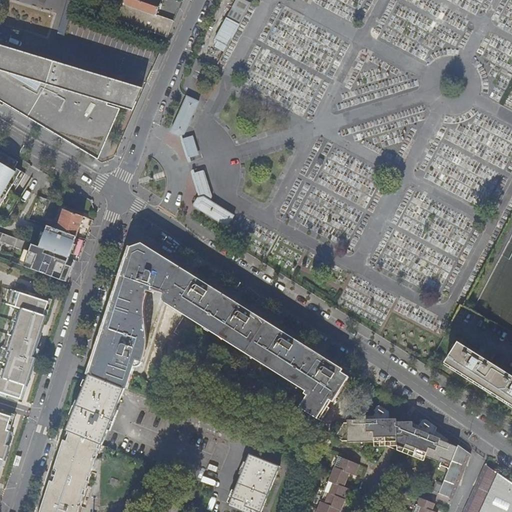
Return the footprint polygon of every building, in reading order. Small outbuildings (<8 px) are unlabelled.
[(118,0),(118,3),(123,5),(156,16),(156,14),(157,15),(158,13),(157,13),(159,6),(161,6),(161,5),(160,5),(161,2),(162,2),(162,1),(159,0),(118,0)] [(218,42),(227,47),(250,4),(242,0),(236,0),(215,41),(218,42)] [(172,22),(156,16),(123,5),(117,20),(118,20),(117,21),(166,38),(166,37),(167,37),(172,23),(172,22)] [(224,53),(227,47),(218,42),(215,49),(224,53)] [(41,59),(0,46),(0,62),(43,75),(41,59)] [(142,90),(132,87),(130,92),(120,89),(122,83),(41,59),(43,75),(0,62),(0,83),(58,118),(63,125),(67,131),(71,135),(78,141),(84,146),(88,149),(94,152),(97,147),(101,139),(105,133),(106,128),(109,120),(111,113),(112,107),(108,106),(109,105),(132,112),(142,90)] [(130,92),(132,87),(122,83),(120,89),(130,92)] [(199,102),(187,96),(171,131),(173,134),(178,136),(184,134),(190,123),(199,102)] [(182,142),(187,159),(199,156),(194,139),(182,142)] [(16,169),(17,165),(19,163),(2,152),(0,155),(0,207),(12,188),(22,172),(16,169)] [(203,197),(209,201),(212,197),(204,171),(194,173),(193,170),(191,171),(199,198),(203,197)] [(45,223),(51,199),(37,196),(32,220),(45,223)] [(195,208),(227,227),(234,216),(209,201),(203,197),(199,198),(198,198),(194,205),(195,208)] [(74,236),(77,237),(84,218),(65,210),(57,230),(74,236)] [(69,258),(77,237),(74,236),(57,230),(47,226),(39,247),(69,258)] [(0,241),(23,250),(28,252),(23,266),(40,273),(67,283),(75,261),(69,258),(39,247),(0,232),(0,241)] [(322,421),(351,375),(317,354),(216,290),(143,244),(131,249),(127,262),(115,299),(140,308),(144,294),(147,295),(148,292),(154,294),(154,292),(156,289),(160,290),(159,293),(164,295),(163,299),(164,301),(166,303),(194,321),(196,318),(199,321),(198,323),(196,326),(209,333),(210,331),(212,329),(215,331),(214,333),(237,348),(238,345),(242,348),(240,350),(239,352),(252,360),(253,358),(255,355),(258,358),(257,360),(280,375),(281,372),(285,375),(283,377),(282,379),(294,386),(296,384),(297,382),(301,384),(300,387),(307,391),(306,394),(308,395),(303,404),(306,406),(304,410),(322,421)] [(28,252),(23,250),(18,264),(23,266),(28,252)] [(49,302),(13,291),(8,305),(18,308),(5,348),(3,348),(0,358),(0,362),(3,364),(0,374),(0,392),(21,399),(37,351),(34,350),(36,343),(49,302)] [(140,308),(115,299),(112,307),(137,316),(140,308)] [(137,316),(112,307),(106,325),(89,375),(90,375),(125,389),(126,390),(134,367),(138,355),(140,348),(137,346),(141,333),(136,331),(141,317),(137,316)] [(511,376),(459,343),(446,364),(511,405),(511,376)] [(138,355),(134,367),(135,367),(137,367),(138,367),(140,366),(141,365),(142,364),(142,362),(142,361),(142,359),(141,357),(139,355),(138,355)] [(101,444),(102,445),(123,394),(125,389),(90,375),(88,380),(76,409),(67,430),(101,444)] [(374,419),(390,419),(389,412),(379,405),(375,412),(377,413),(374,417),(374,419)] [(12,417),(0,413),(0,464),(11,432),(7,431),(12,417)] [(449,469),(458,447),(447,443),(434,438),(434,436),(413,428),(414,424),(413,422),(397,422),(397,420),(390,419),(374,419),(373,421),(367,421),(367,417),(359,417),(359,420),(351,420),(351,422),(348,422),(348,423),(345,424),(337,436),(346,441),(347,442),(374,442),(386,442),(397,442),(397,446),(398,451),(399,452),(400,452),(403,453),(405,449),(415,453),(427,457),(441,463),(440,465),(449,469)] [(419,427),(414,424),(413,428),(434,436),(437,428),(425,419),(419,427)] [(344,442),(346,441),(337,436),(345,424),(336,437),(344,442)] [(434,438),(447,443),(449,439),(437,431),(438,429),(437,428),(434,436),(434,438)] [(79,511),(81,507),(92,472),(90,471),(91,468),(93,468),(101,444),(67,430),(60,450),(58,457),(45,498),(43,504),(40,511),(79,511)] [(437,495),(436,498),(450,504),(452,499),(453,500),(471,456),(471,455),(459,446),(458,446),(458,447),(449,469),(443,485),(436,482),(433,490),(438,493),(437,495)] [(403,453),(414,457),(415,453),(405,449),(403,453)] [(425,462),(427,457),(415,453),(414,457),(425,462)] [(260,511),(280,466),(250,454),(229,505),(244,511),(260,511)] [(339,457),(335,465),(332,474),(347,480),(350,474),(355,476),(359,466),(339,457)] [(480,511),(490,492),(498,474),(486,466),(464,511),(480,511)] [(325,491),(345,500),(350,489),(344,487),(347,480),(332,474),(328,483),(325,491)] [(511,483),(498,474),(490,492),(511,500),(511,483)] [(339,511),(341,510),(345,500),(325,491),(325,492),(321,500),(318,509),(316,511),(339,511)] [(511,511),(511,500),(490,492),(480,511),(511,511)] [(419,501),(417,507),(414,511),(436,511),(432,510),(435,504),(434,503),(433,504),(420,499),(419,501)]
